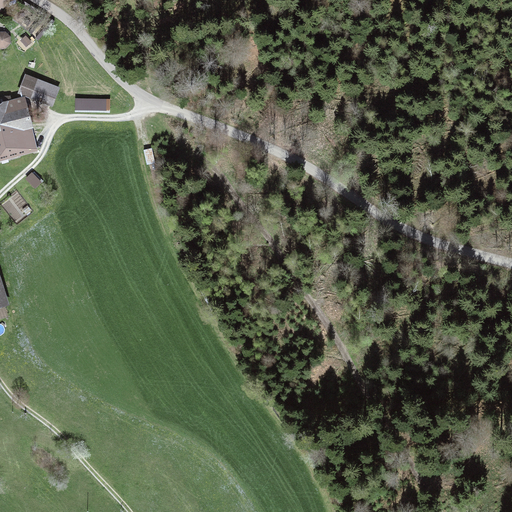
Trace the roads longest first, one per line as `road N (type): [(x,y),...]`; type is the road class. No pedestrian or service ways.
road 1 (unclassified): [(511,264),(418,235),(278,151),(147,99),(38,0)]
road 2 (track): [(428,511),(293,279),(225,185),(166,133),(147,99)]
road 3 (track): [(0,195),(37,161),(59,121),(129,116),(147,99)]
road 4 (track): [(129,511),(0,380)]
